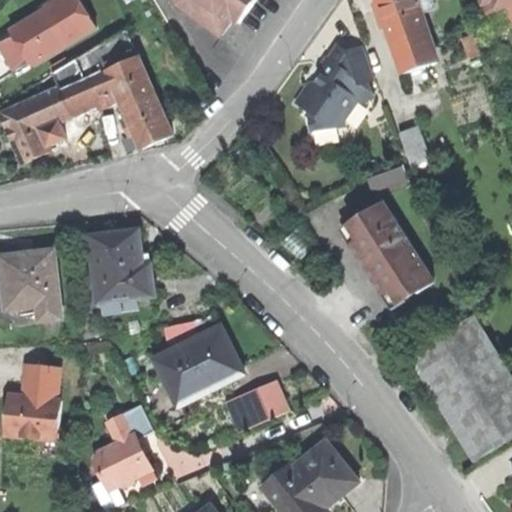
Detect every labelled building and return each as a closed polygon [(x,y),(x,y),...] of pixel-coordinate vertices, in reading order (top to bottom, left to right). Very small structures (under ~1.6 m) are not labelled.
[(39,65),(101,25),(84,0),(59,0),(16,28),(39,65)] [(187,0),(202,11),(199,15),(224,34),(236,18),(241,22),(258,0),(187,0)] [(378,0),(393,43),(427,32),(415,0),(378,0)] [(511,0),(482,0),(485,10),(511,1),(511,0)] [(511,22),(511,1),(485,10),(492,29),(511,22)] [(54,73),(60,87),(108,66),(109,70),(138,57),(126,30),(54,73)] [(437,62),(427,32),(393,43),(404,74),(437,62)] [(475,35),(464,38),(470,59),(482,56),(475,35)] [(310,83),(296,103),(304,109),(308,107),(315,111),(311,117),(313,131),(335,128),(331,116),(344,114),(356,96),(349,92),(356,80),(362,84),(375,80),(363,46),(347,52),(338,46),(329,60),(327,58),(320,68),(327,72),(320,82),(310,83)] [(138,57),(109,70),(118,90),(147,77),(138,57)] [(108,66),(60,87),(72,116),(87,109),(98,105),(92,90),(109,83),(115,97),(120,95),(118,90),(109,70),(108,66)] [(315,76),(310,83),(320,82),(327,72),(320,68),(315,76)] [(172,135),(147,77),(118,90),(120,95),(130,117),(136,132),(143,147),(172,135)] [(98,105),(115,97),(109,83),(92,90),(98,105)] [(2,112),(24,162),(51,150),(42,129),(72,116),(60,87),(2,112)] [(130,135),(136,132),(130,117),(123,120),(130,135)] [(419,127),(399,134),(411,169),(431,163),(419,127)] [(410,187),(402,165),(361,181),(369,202),(410,187)] [(385,206),(347,230),(367,261),(379,254),(387,265),(375,273),(395,305),(433,280),(385,206)] [(140,230),(92,236),(97,282),(99,302),(136,297),(154,295),(151,263),(144,264),(142,251),(140,230)] [(26,255),(2,258),(8,310),(39,306),(61,304),(55,252),(26,255)] [(371,268),(375,273),(387,265),(379,254),(367,261),(371,268)] [(137,307),(136,297),(99,302),(97,282),(87,283),(90,306),(91,308),(94,311),(98,311),(137,307)] [(62,319),(61,304),(39,306),(41,321),(62,319)] [(511,378),(474,317),(410,356),(475,463),(511,439),(511,378)] [(221,326),(156,359),(179,406),(229,381),(225,374),(241,366),(232,347),(221,326)] [(5,435),(58,440),(62,400),(57,400),(61,367),(28,364),(27,373),(26,384),(29,384),(28,396),(9,394),(5,435)] [(244,373),(241,366),(225,374),(229,381),(244,373)] [(275,385),(242,399),(254,427),(287,413),(275,385)] [(245,431),(254,427),(242,399),(233,403),(245,431)] [(107,422),(118,444),(97,454),(96,463),(105,482),(127,488),(137,483),(137,477),(153,469),(149,460),(144,452),(142,453),(136,441),(155,432),(142,405),(107,422)] [(293,467),(266,489),(284,511),(323,511),(329,507),(359,483),(327,443),(295,469),(293,467)]
